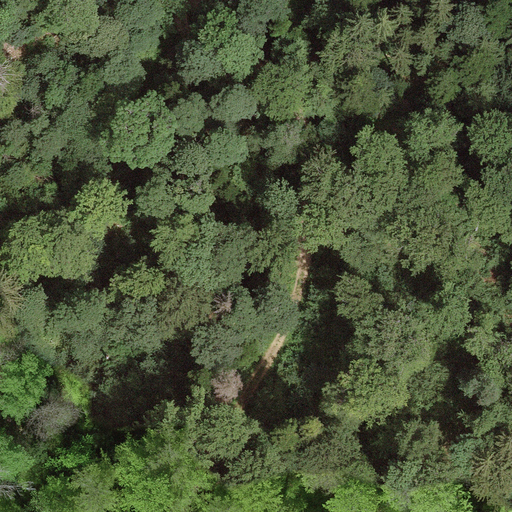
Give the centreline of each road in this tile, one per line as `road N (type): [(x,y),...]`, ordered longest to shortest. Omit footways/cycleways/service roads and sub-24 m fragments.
road 1 (track): [(187,0),(105,164),(0,345)]
road 2 (track): [(511,160),(382,143),(325,178),(313,189),(296,297)]
road 3 (track): [(183,511),(296,297)]
